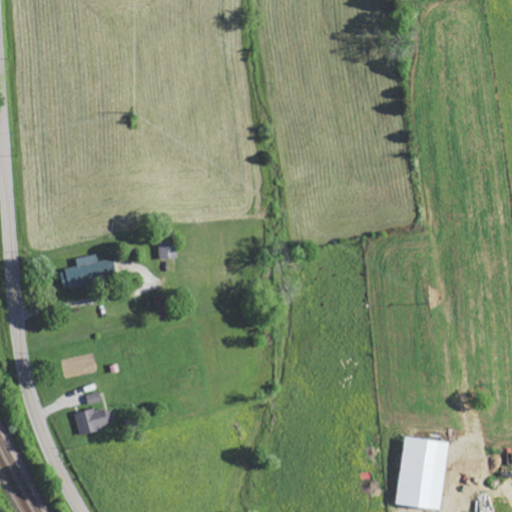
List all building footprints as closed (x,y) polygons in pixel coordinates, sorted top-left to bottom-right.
[(160,260),(177,259),(177,239),(159,240),(160,260)] [(119,276),(115,259),(100,262),(98,254),(77,259),(79,267),(61,271),(65,288),(119,276)] [(157,317),(171,316),(170,295),(156,296),(157,317)] [(76,415),(81,433),(116,424),(111,406),(76,415)] [(399,503),(443,509),(452,441),(407,436),(399,503)]
